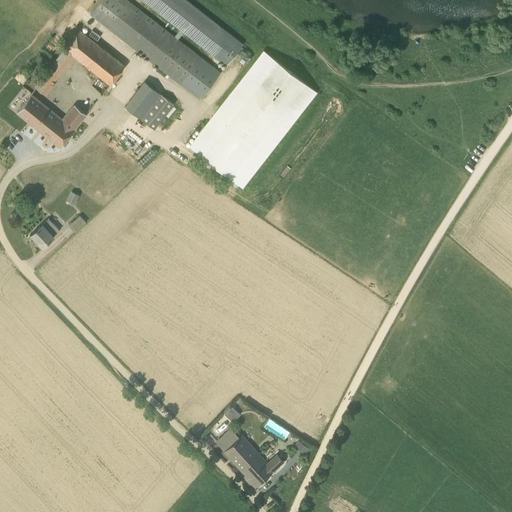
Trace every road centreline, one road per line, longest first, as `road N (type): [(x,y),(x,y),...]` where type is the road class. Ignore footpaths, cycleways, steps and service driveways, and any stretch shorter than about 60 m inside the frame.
road 1 (track): [(511,124),(385,327),(293,511)]
road 2 (unclassified): [(262,511),(31,277),(0,230)]
road 3 (unclassified): [(0,196),(20,166),(82,142),(115,99)]
